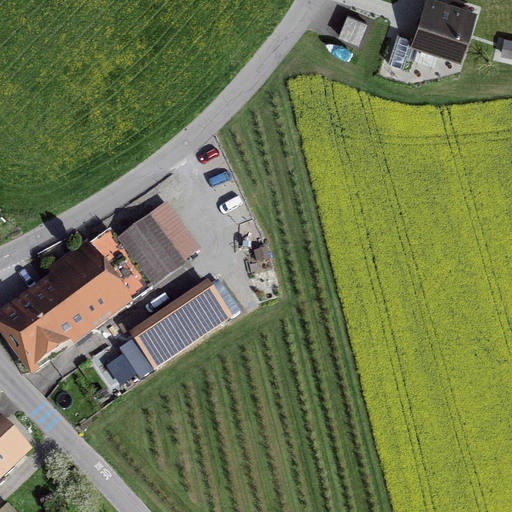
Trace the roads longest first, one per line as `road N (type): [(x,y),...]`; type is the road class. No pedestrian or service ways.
road 1 (residential): [(0,259),(91,209),(188,141),(264,61),(306,0)]
road 2 (tertiary): [(0,368),(134,511)]
